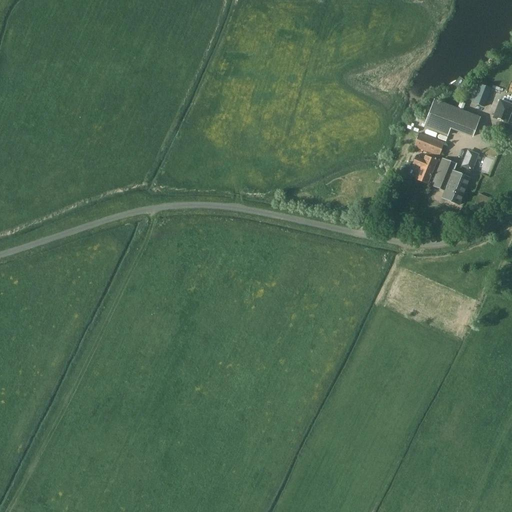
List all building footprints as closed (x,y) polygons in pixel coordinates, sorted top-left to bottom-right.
[(480,86),(474,103),(484,106),(490,90),(480,86)] [(429,114),(423,128),(447,137),(450,130),(472,139),(480,117),(434,100),(432,106),(428,105),(425,112),(429,114)] [(511,106),(499,101),(492,119),(507,125),(511,111),(511,106)] [(438,156),(443,144),(418,134),(413,147),(438,156)] [(463,162),(475,166),(479,155),(473,152),(467,150),(463,162)] [(424,160),(416,156),(412,166),(420,169),(415,180),(428,185),(438,162),(425,157),(424,160)] [(445,191),(442,200),(459,207),(470,179),(453,172),(456,164),(442,158),(431,185),(445,191)] [(476,202),(475,204),(476,205),(480,207),(486,209),(487,208),(489,202),(490,199),(487,197),(482,195),(479,194),(478,196),(476,202)]
